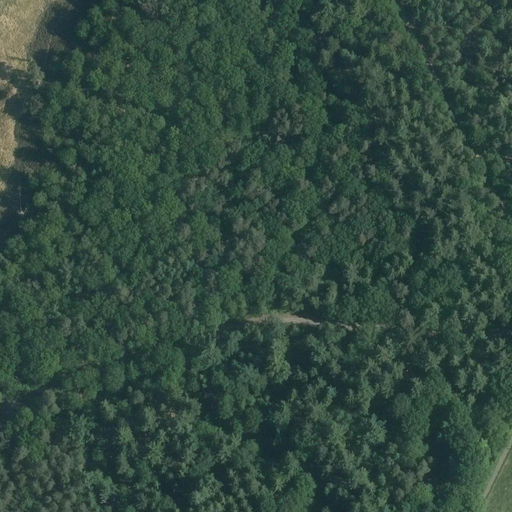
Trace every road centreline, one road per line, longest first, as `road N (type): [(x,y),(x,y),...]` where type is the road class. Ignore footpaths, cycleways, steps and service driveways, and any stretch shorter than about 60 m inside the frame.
road 1 (track): [(511,333),(279,319),(185,341)]
road 2 (track): [(393,0),(511,231)]
road 3 (track): [(185,341),(62,375),(0,425)]
